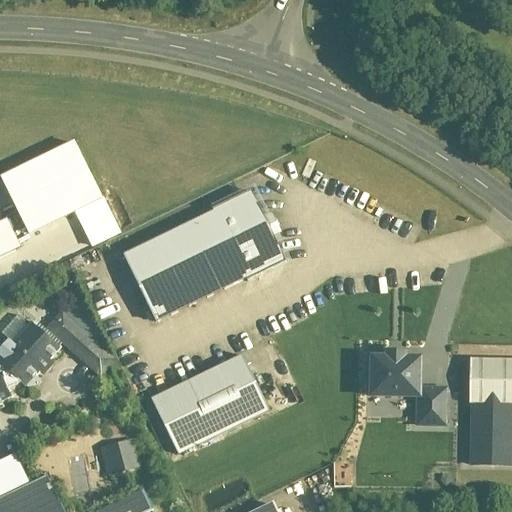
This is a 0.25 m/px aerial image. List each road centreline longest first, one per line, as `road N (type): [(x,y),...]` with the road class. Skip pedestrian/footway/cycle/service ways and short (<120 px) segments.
road 1 (tertiary): [(511,209),(383,125),(262,71)]
road 2 (tertiary): [(262,71),(129,41),(0,30)]
